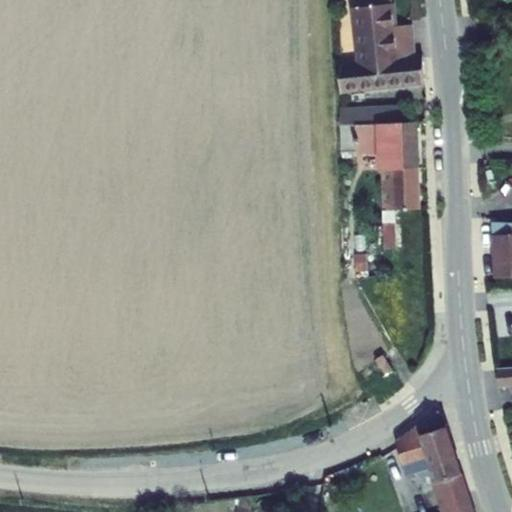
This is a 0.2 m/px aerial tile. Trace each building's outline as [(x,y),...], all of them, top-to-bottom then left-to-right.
[(361,19),(366,65),(425,59),(422,33),(405,35),(401,0),(365,5),(366,18),(361,19)] [(348,72),(348,95),(433,85),(433,66),(426,66),(425,59),(366,65),(366,70),(348,72)] [(374,129),(387,129),(420,128),(419,113),(374,113),(374,129)] [(387,129),(389,173),(424,173),(423,128),(420,128),(387,129)] [(349,164),(364,164),(363,130),(348,130),(349,164)] [(404,214),(425,214),(424,173),(389,173),(391,215),(404,214)] [(404,214),(391,215),(391,229),(405,228),(404,214)] [(393,281),(406,280),(405,228),(391,229),(393,281)] [(489,270),(509,270),(506,229),(487,230),(489,270)] [(496,387),(511,385),(511,375),(495,375),(496,387)] [(440,476),(449,511),(479,511),(449,410),(406,448),(412,467),(435,461),(440,476)] [(416,482),(440,476),(435,461),(412,467),(416,482)]
